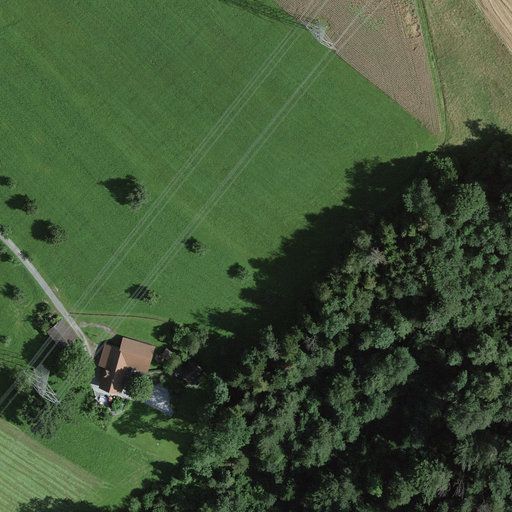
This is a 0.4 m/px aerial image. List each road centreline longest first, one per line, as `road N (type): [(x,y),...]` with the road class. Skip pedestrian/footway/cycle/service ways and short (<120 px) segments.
road 1 (track): [(420,0),(446,111),(440,152),(426,168),(450,209),(475,308),(511,354)]
road 2 (track): [(261,511),(215,452),(167,408),(105,404),(81,385),(85,343)]
road 3 (track): [(0,234),(85,343)]
